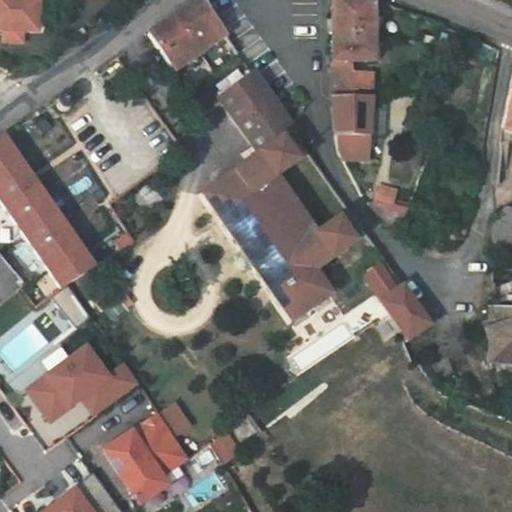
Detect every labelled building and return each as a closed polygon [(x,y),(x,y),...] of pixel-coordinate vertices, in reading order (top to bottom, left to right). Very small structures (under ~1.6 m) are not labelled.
[(0,0),(0,26),(34,29),(36,0),(0,0)] [(206,0),(188,1),(147,34),(167,60),(188,46),(224,22),(208,0),(206,0)] [(374,0),(334,0),(334,25),(375,22),(374,0)] [(375,59),(375,22),(334,25),(335,58),(336,58),(354,59),(375,59)] [(336,69),(354,69),(354,59),(336,58),(336,69)] [(337,84),(373,84),(374,69),(354,69),(336,69),(337,84)] [(223,96),(261,150),(283,133),(296,123),(257,70),(223,96)] [(51,97),(52,102),(55,107),(59,110),(64,111),(69,109),(74,107),(76,102),(77,97),(76,92),(73,88),(69,85),(64,84),(59,85),(55,88),(52,92),(51,97)] [(369,132),(371,132),(373,84),(337,84),(336,84),(338,129),(340,140),(346,154),(368,155),(369,132)] [(511,88),(500,129),(511,132),(511,88)] [(208,189),(293,319),(334,290),(318,267),(359,237),(341,213),(323,225),(312,209),(303,213),(278,174),(301,158),(283,133),(261,150),(208,189)] [(63,287),(72,283),(97,265),(6,134),(0,138),(0,195),(11,211),(20,225),(46,263),(63,287)] [(377,195),(393,199),(396,187),(380,183),(377,195)] [(377,195),(375,194),(371,199),(399,227),(409,203),(393,199),(377,195)] [(511,206),(509,206),(492,217),(492,242),(511,243),(511,206)] [(464,234),(467,222),(449,222),(447,236),(464,234)] [(46,263),(20,225),(0,240),(0,257),(18,283),(46,263)] [(0,296),(18,283),(0,257),(0,296)] [(436,315),(407,277),(381,301),(409,336),(436,315)] [(72,283),(63,287),(55,291),(78,326),(95,315),(72,283)] [(511,297),(492,297),(487,318),(511,319),(511,297)] [(511,319),(487,318),(490,353),(490,356),(511,358),(511,319)] [(50,417),(83,393),(95,411),(138,380),(126,362),(109,375),(85,343),(27,385),(50,417)] [(135,426),(106,445),(141,499),(169,481),(163,471),(189,453),(161,410),(146,419),(151,428),(141,434),(135,426)] [(124,511),(93,469),(72,484),(74,487),(56,499),(39,511),(124,511)] [(74,487),(72,484),(54,497),(56,499),(74,487)]
